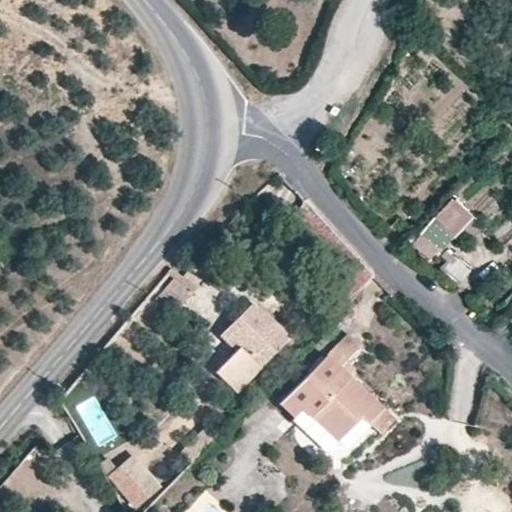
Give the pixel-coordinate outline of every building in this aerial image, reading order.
[(418,0),(405,0),(401,8),(412,13),(418,0)] [(511,160),(502,149),(493,156),(502,167),(511,160)] [(437,220),(457,239),(478,217),(458,198),(437,220)] [(426,251),(419,245),(412,251),(421,258),(426,251)] [(471,269),(456,255),(440,272),(457,287),(471,269)] [(192,292),(174,278),(163,291),(181,306),(192,292)] [(292,335),(255,301),(224,334),(239,348),(216,373),(239,394),(265,367),(263,366),(292,335)] [(362,344),(349,332),(328,354),(342,366),(362,344)] [(385,407),(342,366),(328,354),(279,404),(294,419),(302,411),(310,419),(312,417),(337,441),(362,416),(370,423),(385,407)] [(399,420),(385,407),(370,423),(372,425),(383,436),(399,420)] [(370,423),(362,416),(337,441),(312,417),(310,419),(302,411),(294,419),(338,461),(372,425),(370,423)] [(220,435),(208,424),(180,452),(192,463),(220,435)] [(135,456),(110,476),(137,509),(162,489),(135,456)] [(114,470),(108,461),(100,467),(106,476),(114,470)]
